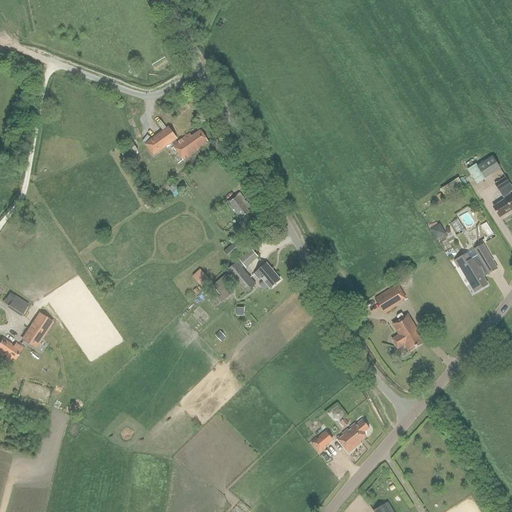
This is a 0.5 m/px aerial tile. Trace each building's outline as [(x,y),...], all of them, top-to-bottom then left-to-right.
[(209,143),(201,131),(192,137),(190,134),(178,143),(176,140),(177,139),(169,128),(146,145),(154,156),(173,142),(175,145),(174,146),(184,161),(199,150),(209,143)] [(126,160),(139,152),(133,141),(119,150),(126,160)] [(500,168),(492,156),(477,165),(476,164),(467,169),(477,184),(500,168)] [(440,189),(446,197),(463,184),(458,177),(440,189)] [(501,218),(511,210),(511,197),(510,194),(511,192),(511,186),(506,177),(495,184),(505,199),(494,207),(501,218)] [(181,192),(175,183),(169,187),(176,196),(181,192)] [(248,209),(251,207),(240,193),(228,203),(241,220),(251,212),(248,209)] [(170,198),(168,196),(161,201),(163,204),(170,198)] [(468,226),(476,221),(468,208),(460,214),(468,226)] [(482,225),(488,236),(493,233),(488,222),(482,225)] [(440,223),(430,229),(437,240),(447,234),(440,223)] [(224,252),(231,259),(245,247),(238,239),(224,252)] [(469,253),(454,262),(458,269),(460,268),(475,293),(487,285),(482,276),(497,267),(484,244),(474,250),(477,256),(472,259),(469,253)] [(259,257),(252,249),(239,259),(246,268),(259,257)] [(257,285),(237,262),(227,271),(246,294),(257,285)] [(271,289),(281,280),(267,264),(254,275),(259,280),(261,278),(271,289)] [(200,268),(192,275),(201,284),(209,277),(200,268)] [(232,284),(225,275),(212,286),(219,294),(217,296),(222,303),(231,295),(225,289),(232,284)] [(406,298),(398,285),(377,298),(386,313),(395,307),(394,305),(406,298)] [(3,303),(23,314),(29,303),(10,292),(3,303)] [(53,322),(41,314),(23,341),(35,348),(53,322)] [(418,331),(408,315),(393,324),(400,335),(393,340),(398,349),(405,344),(410,352),(423,344),(416,332),(418,331)] [(221,342),(226,337),(220,331),(215,335),(221,342)] [(16,361),(24,348),(16,343),(14,346),(4,339),(0,344),(0,355),(5,359),(5,360),(9,363),(12,358),(16,361)] [(348,423),(345,419),(340,422),(344,427),(348,423)] [(363,433),(369,428),(363,420),(356,425),(355,424),(337,439),(349,453),(362,443),(361,441),(366,437),(363,433)] [(333,440),(326,430),(318,436),(319,438),(312,443),(319,454),(327,448),(326,445),(333,440)]
